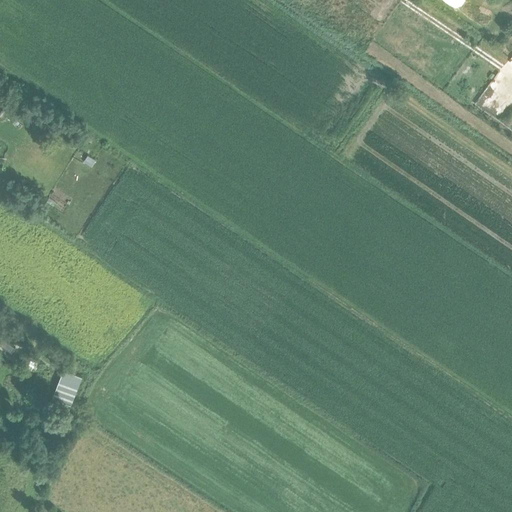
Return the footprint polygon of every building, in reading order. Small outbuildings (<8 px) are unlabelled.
[(0,110),(0,111),(3,116),(9,111),(6,106),(0,110)] [(19,111),(10,121),(15,125),(23,115),(19,111)] [(85,160),(92,165),(97,158),(89,153),(85,160)] [(0,336),(0,344),(11,353),(15,347),(0,336)] [(26,354),(20,362),(31,370),(37,362),(37,360),(27,353),(26,354)] [(64,389),(57,395),(63,401),(61,407),(71,410),(75,397),(64,389)]
